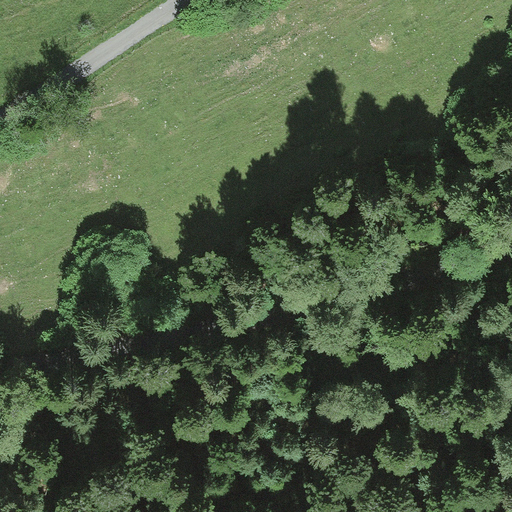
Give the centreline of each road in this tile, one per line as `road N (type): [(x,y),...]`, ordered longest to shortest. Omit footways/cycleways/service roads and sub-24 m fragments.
road 1 (unclassified): [(0,367),(511,250)]
road 2 (unclassified): [(0,127),(189,0)]
